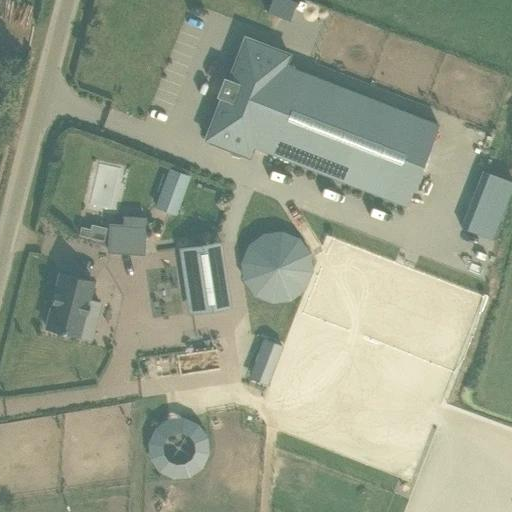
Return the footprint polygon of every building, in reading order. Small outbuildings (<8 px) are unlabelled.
[(268,0),(265,10),(289,19),(295,0),(268,0)] [(218,95),(220,96),(202,140),(249,158),(254,147),(406,207),(438,124),(286,64),(290,53),(243,35),(226,80),(224,79),(218,95)] [(190,177),(171,170),(157,209),(177,216),(190,177)] [(493,242),(511,191),(511,184),(484,174),(462,231),(493,242)] [(204,183),(202,190),(213,194),(216,187),(204,183)] [(79,235),(88,237),(90,229),(81,227),(79,235)] [(109,252),(142,254),(144,232),(111,230),(109,252)] [(254,296),(271,303),(291,300),(305,289),(313,271),(310,252),(299,238),(281,230),(263,232),(248,243),(240,261),(242,281),(254,296)] [(183,248),(192,313),(230,307),(220,242),(183,248)] [(92,281),(60,273),(46,327),(90,338),(99,302),(87,299),(92,281)] [(267,341),(253,379),(267,384),(281,346),(267,341)] [(163,410),(141,459),(190,481),(212,432),(163,410)]
